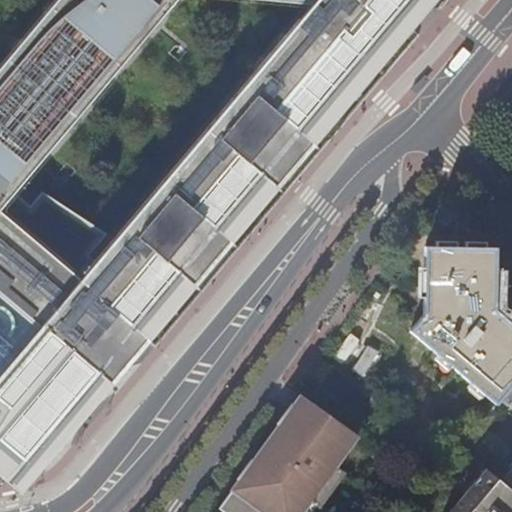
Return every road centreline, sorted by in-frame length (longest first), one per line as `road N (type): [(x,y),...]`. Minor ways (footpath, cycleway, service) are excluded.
road 1 (residential): [(173,511),(384,212),(392,190),(373,159)]
road 2 (secondary): [(147,437),(373,159)]
road 3 (secondary): [(424,110),(511,13)]
road 4 (residential): [(424,110),(511,200)]
road 5 (secondary): [(147,437),(49,511)]
